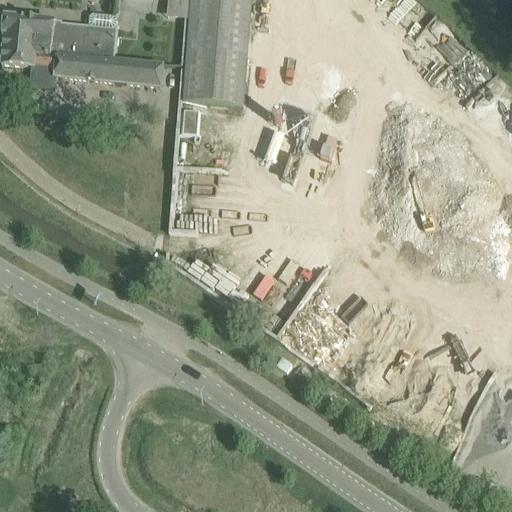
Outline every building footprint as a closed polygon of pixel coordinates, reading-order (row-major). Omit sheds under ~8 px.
[(188,23),(189,0),(121,0),(169,4),(168,21),(188,23)] [(243,110),(251,0),(191,0),(183,105),(243,110)] [(4,17),(1,38),(3,38),(3,42),(14,43),(13,47),(25,49),(25,52),(36,53),(36,56),(114,65),(114,62),(117,32),(114,32),(94,29),(62,26),(55,25),(55,22),(4,17)] [(3,42),(0,68),(33,71),(31,90),(54,92),(55,82),(162,93),(164,67),(114,62),(114,65),(36,56),(36,53),(25,52),(25,49),(13,47),(14,43),(3,42)] [(292,53),(286,70),(299,75),(305,58),(292,53)] [(268,170),(326,191),(367,79),(309,57),(268,170)] [(186,291),(195,294),(203,273),(194,270),(186,291)]
